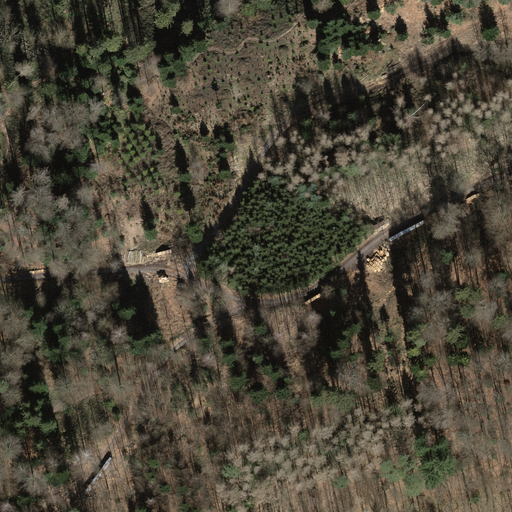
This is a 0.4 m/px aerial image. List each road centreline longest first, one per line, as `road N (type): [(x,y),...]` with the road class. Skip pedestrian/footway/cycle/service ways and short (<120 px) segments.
road 1 (motorway): [(412,0),(439,511)]
road 2 (motorway): [(492,511),(475,0)]
road 3 (track): [(246,302),(321,285),(433,203),(511,170)]
road 4 (track): [(246,302),(174,340),(50,511)]
road 5 (track): [(181,267),(0,279)]
